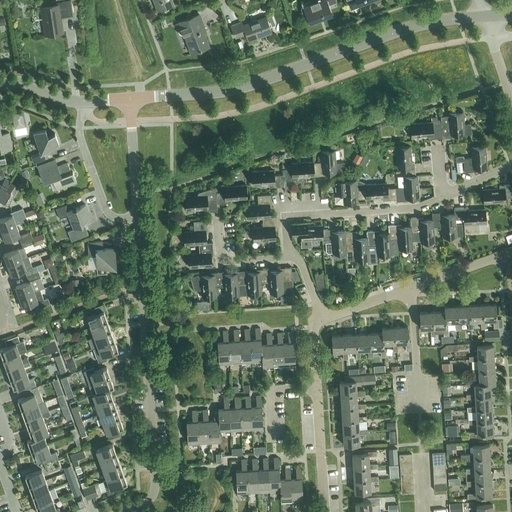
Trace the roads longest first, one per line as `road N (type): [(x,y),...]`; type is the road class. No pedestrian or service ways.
road 1 (unclassified): [(131,98),(227,90),(386,35),(484,15)]
road 2 (unclassified): [(125,511),(153,495),(154,479),(136,218)]
road 3 (residential): [(319,320),(509,252)]
road 4 (residential): [(289,255),(286,215),(420,207),(443,196)]
road 5 (residential): [(136,218),(106,210),(78,137),(86,102)]
road 6 (residential): [(324,511),(316,387)]
road 7 (unclassified): [(136,218),(131,98)]
